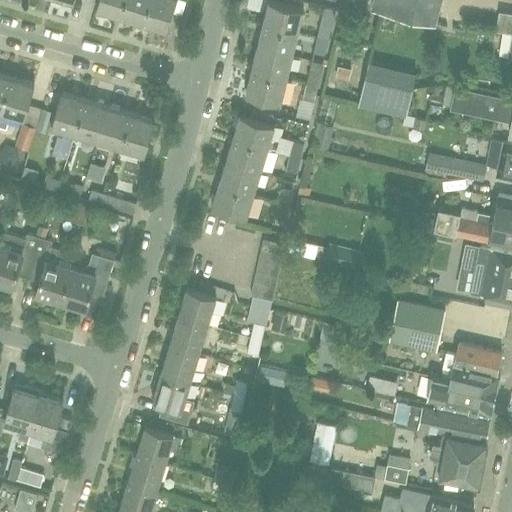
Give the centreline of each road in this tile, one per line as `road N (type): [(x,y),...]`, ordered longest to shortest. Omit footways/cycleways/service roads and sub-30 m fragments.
road 1 (residential): [(115,368),(195,83)]
road 2 (residential): [(195,83),(0,25)]
road 3 (residential): [(71,511),(115,368)]
road 4 (residential): [(115,368),(0,332)]
